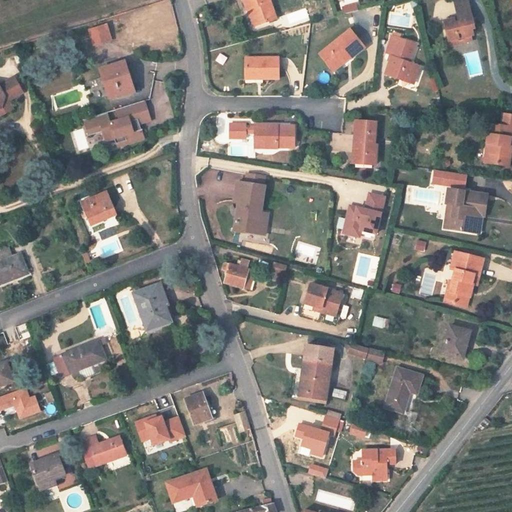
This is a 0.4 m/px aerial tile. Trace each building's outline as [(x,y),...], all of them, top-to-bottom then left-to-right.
[(256,26),(276,19),(269,0),(243,0),(247,10),(250,9),(256,26)] [(465,0),(455,2),(457,11),(470,8),(467,0),(465,0)] [(357,4),(349,6),(351,13),(358,10),(357,4)] [(444,22),(449,41),(470,36),(473,35),(471,26),(474,26),(470,8),(457,11),(459,18),(444,22)] [(107,24),(89,30),(93,43),(111,38),(107,24)] [(365,47),(351,30),(319,55),(331,69),(344,58),(343,57),(346,54),(350,59),(365,47)] [(472,41),(470,36),(449,41),(450,46),(472,41)] [(416,45),(392,37),(390,42),(396,45),(393,54),(386,75),(410,83),(416,66),(409,64),(416,45)] [(387,52),(393,54),(396,45),(390,42),(387,52)] [(246,58),(246,77),(264,77),(263,80),(279,80),(279,58),(246,58)] [(347,61),(344,58),(331,69),(333,72),(347,61)] [(124,63),(101,70),(111,99),(119,96),(118,93),(133,88),(124,63)] [(419,67),(416,66),(410,83),(413,84),(419,67)] [(23,93),(15,78),(0,85),(0,108),(1,109),(4,114),(13,110),(9,101),(23,93)] [(133,88),(118,93),(119,96),(134,91),(133,88)] [(118,139),(121,146),(146,139),(142,124),(152,121),(146,101),(83,119),(88,136),(103,132),(106,142),(118,139)] [(510,139),(511,138),(511,116),(504,115),(502,127),(490,125),(487,145),(492,146),(490,164),(509,167),(511,147),(509,147),(510,139)] [(354,147),(357,147),(356,161),(364,161),(363,164),(372,165),(376,166),(377,146),(375,146),(376,123),(356,122),(354,147)] [(245,138),(246,125),(230,125),(230,138),(245,138)] [(294,148),(295,127),(278,127),(278,125),(256,125),(256,128),(256,133),(255,148),(278,149),(278,148),(294,148)] [(432,182),(467,188),(469,174),(435,169),(432,182)] [(247,174),(245,184),(264,187),(265,177),(247,174)] [(234,202),(239,203),(234,231),(258,235),(261,213),(265,187),(264,187),(245,184),(237,183),(234,202)] [(448,205),(454,205),(450,229),(472,233),(475,215),(482,217),(484,217),(487,196),(449,190),(446,204),(448,205)] [(362,230),(379,234),(387,195),(369,191),(365,207),(349,203),(342,233),(361,237),(362,230)] [(118,215),(108,192),(81,203),(91,226),(118,215)] [(448,205),(444,228),(450,229),(454,205),(448,205)] [(268,214),(261,213),(258,235),(265,236),(268,214)] [(479,234),(482,217),(475,215),(472,233),(479,234)] [(363,231),(362,238),(374,240),(375,234),(363,231)] [(479,277),(483,260),(456,253),(453,262),(462,264),(460,271),(456,270),(453,283),(450,282),(445,302),(466,307),(469,297),(470,297),(474,284),(472,283),(474,276),(479,277)] [(20,255),(14,258),(0,263),(0,262),(0,284),(28,274),(20,255)] [(228,272),(225,283),(243,289),(249,270),(247,270),(249,262),(242,260),(240,268),(225,263),(223,270),(228,272)] [(284,276),(287,266),(275,262),(272,272),(276,274),(274,281),(279,283),(281,275),(284,276)] [(456,270),(460,271),(462,264),(453,262),(451,269),(456,270)] [(255,272),(249,270),(243,289),(249,290),(255,272)] [(160,284),(134,294),(147,331),(172,322),(168,310),(164,312),(163,308),(168,306),(160,284)] [(343,294),(311,284),(305,304),(315,307),(322,309),(321,313),(336,317),(343,294)] [(174,326),(172,322),(147,331),(149,335),(174,326)] [(442,354),(463,359),(471,332),(450,326),(442,354)] [(103,339),(99,341),(54,359),(61,378),(79,370),(105,360),(106,359),(101,346),(106,344),(103,339)] [(349,354),(366,359),(369,349),(351,344),(349,354)] [(334,349),(307,345),(301,383),(305,383),(304,392),(327,396),(334,349)] [(383,364),(386,352),(371,348),(368,361),(383,364)] [(108,368),(105,360),(79,370),(83,378),(108,368)] [(0,365),(0,387),(14,382),(7,362),(0,365)] [(417,394),(423,376),(397,369),(386,407),(403,413),(410,392),(417,394)] [(19,420),(42,412),(36,394),(30,396),(28,388),(0,396),(0,411),(15,406),(19,420)] [(300,392),(299,400),(326,404),(327,396),(304,392),(300,392)] [(186,400),(195,425),(212,418),(208,408),(203,393),(186,400)] [(216,419),(212,407),(208,408),(213,421),(216,419)] [(328,411),(326,417),(340,421),(342,415),(328,411)] [(239,432),(250,428),(245,412),(234,415),(239,432)] [(135,421),(141,442),(153,439),(155,446),(186,437),(180,415),(165,419),(163,413),(135,421)] [(340,422),(340,421),(326,417),(322,429),(336,433),(337,432),(340,422)] [(491,423),(484,418),(473,431),(486,429),(491,423)] [(97,466),(126,455),(120,437),(98,445),(95,437),(87,440),(89,444),(82,447),(89,466),(96,463),(97,466)] [(49,455),(58,452),(56,444),(38,450),(39,456),(48,453),(49,455)] [(363,475),(363,473),(372,472),(372,474),(372,481),(388,480),(388,464),(397,464),(396,450),(362,451),(362,462),(353,462),(353,471),(358,475),(363,475)] [(59,455),(31,465),(40,490),(57,484),(55,479),(66,475),(59,455)] [(217,500),(207,470),(167,484),(174,503),(194,496),(199,495),(202,505),(217,500)] [(202,505),(199,495),(194,496),(198,507),(202,505)] [(275,511),(273,503),(237,511),(275,511)]
